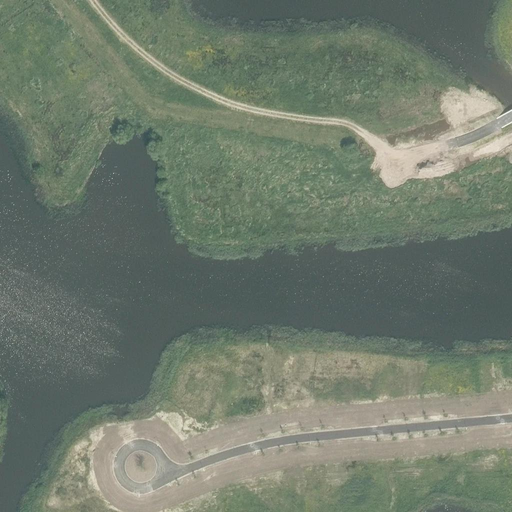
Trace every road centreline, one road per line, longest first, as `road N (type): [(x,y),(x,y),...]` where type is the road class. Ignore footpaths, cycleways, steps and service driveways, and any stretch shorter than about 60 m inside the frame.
road 1 (track): [(391,152),(154,107),(56,0)]
road 2 (residential): [(511,419),(297,439),(171,470)]
road 3 (residential): [(171,470),(143,486),(120,478),(118,463),(133,446),(145,444),(163,458)]
road 4 (residential): [(511,115),(453,145),(391,152)]
